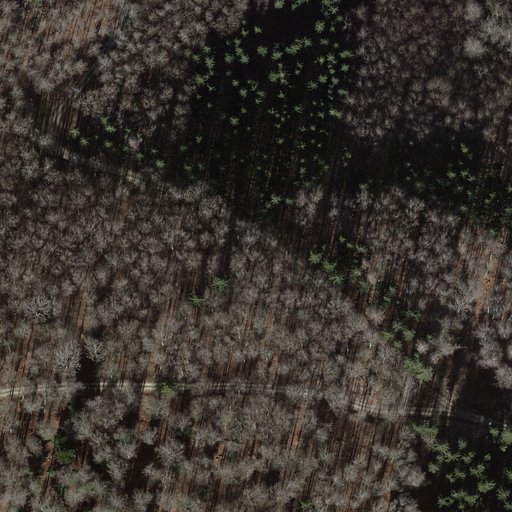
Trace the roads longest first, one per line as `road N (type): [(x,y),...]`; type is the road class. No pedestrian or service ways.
road 1 (track): [(121,0),(108,51),(54,125),(63,153),(220,217),(303,265),(414,375),(411,406)]
road 2 (track): [(0,397),(260,392),(452,412),(511,432)]
